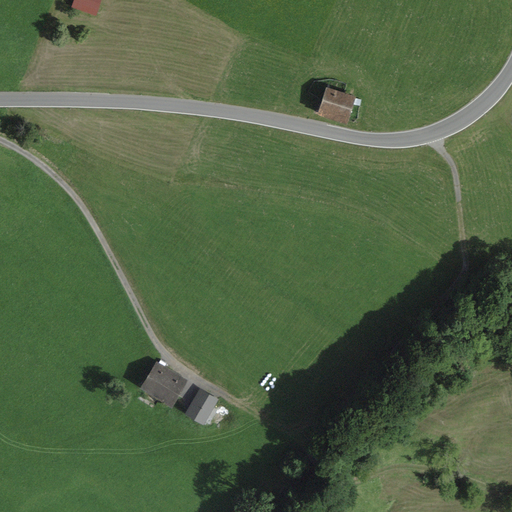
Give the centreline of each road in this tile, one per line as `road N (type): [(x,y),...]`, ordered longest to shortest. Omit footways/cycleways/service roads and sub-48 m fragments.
road 1 (track): [(433,133),(456,174),(463,287),(314,441),(313,462),(325,475),(401,464),(511,491)]
road 2 (tertiary): [(0,99),(191,106),(386,141),(453,124),(511,68)]
road 3 (track): [(0,142),(61,182),(149,334),(175,365),(229,399)]
